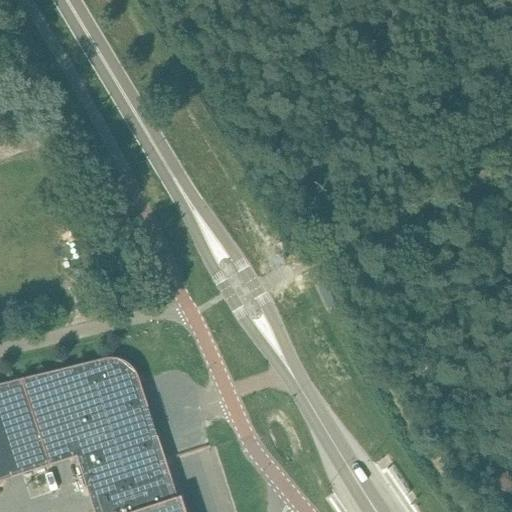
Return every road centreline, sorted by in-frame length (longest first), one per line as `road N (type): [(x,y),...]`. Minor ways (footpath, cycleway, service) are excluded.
road 1 (unclassified): [(253,285),(511,166)]
road 2 (secondary): [(187,199),(230,295),(315,415)]
road 3 (unclassified): [(291,511),(295,502),(247,439),(187,304)]
road 4 (secondary): [(187,199),(66,0)]
road 5 (unclassified): [(0,351),(187,304)]
road 6 (secondary): [(315,415),(253,285)]
